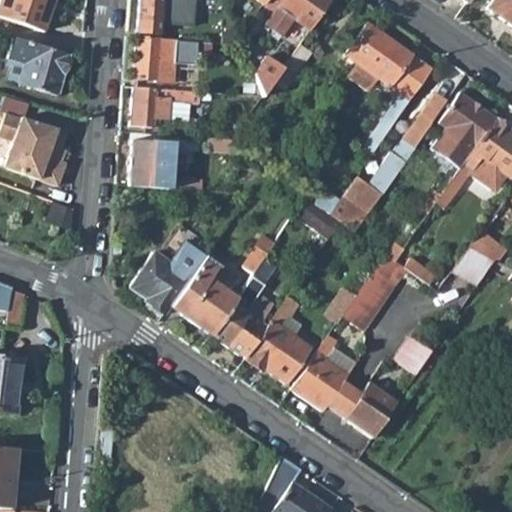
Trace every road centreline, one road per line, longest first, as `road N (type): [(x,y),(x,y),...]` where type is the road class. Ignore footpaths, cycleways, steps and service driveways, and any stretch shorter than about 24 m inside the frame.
road 1 (residential): [(397,511),(90,305)]
road 2 (residential): [(110,0),(90,305)]
road 3 (residential): [(73,511),(90,305)]
road 4 (residential): [(391,0),(511,85)]
